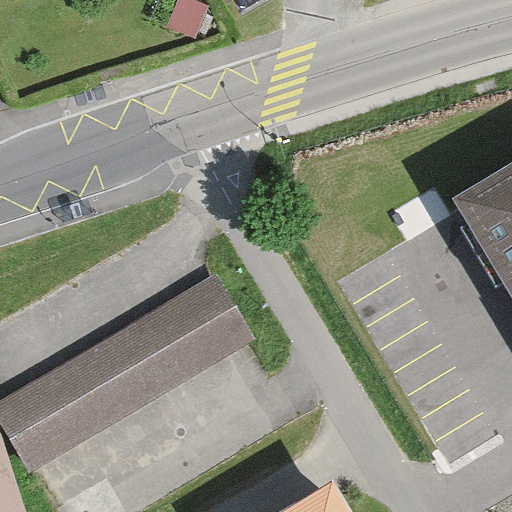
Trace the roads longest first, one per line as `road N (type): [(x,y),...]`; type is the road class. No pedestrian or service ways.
road 1 (residential): [(183,123),(410,511)]
road 2 (secondary): [(183,123),(511,27)]
road 3 (secondary): [(0,183),(183,123)]
